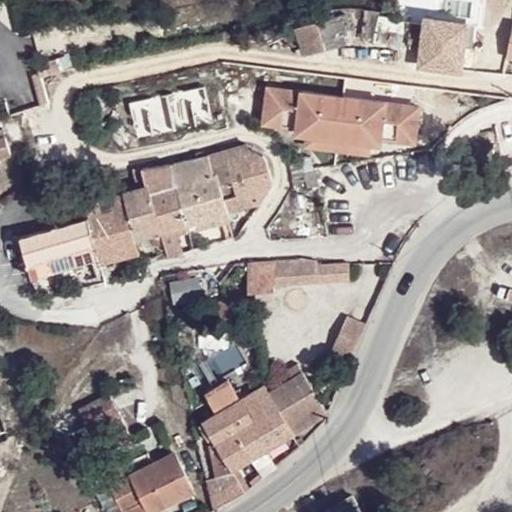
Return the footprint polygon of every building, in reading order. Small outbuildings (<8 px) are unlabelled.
[(327,26),(322,9),(277,20),(286,51),(336,36),(334,24),(327,26)] [(37,80),(43,104),(51,101),(50,96),(63,91),(61,84),(57,84),(56,79),(47,81),(46,78),(37,80)] [(39,105),(43,104),(37,80),(32,82),(39,105)] [(417,105),(267,87),(263,121),(280,124),(296,127),(295,133),(306,134),(305,145),(366,152),(367,141),(378,143),(379,137),(395,139),(395,138),(413,140),(417,105)] [(0,156),(11,154),(5,134),(0,135),(0,156)] [(209,155),(214,175),(217,174),(229,209),(262,200),(273,183),(264,158),(249,150),(247,145),(209,155)] [(311,152),(289,158),(294,173),(314,168),(311,152)] [(170,163),(176,185),(214,175),(209,155),(170,163)] [(142,170),(147,186),(149,192),(149,193),(176,185),(170,163),(142,170)] [(214,175),(176,185),(188,224),(215,216),(217,223),(229,219),(231,219),(229,209),(217,174),(214,175)] [(176,185),(149,193),(161,232),(188,224),(176,185)] [(149,192),(147,186),(124,193),(137,239),(161,232),(149,193),(149,192)] [(96,243),(100,259),(104,275),(106,282),(114,280),(110,266),(117,264),(115,258),(141,251),(137,239),(124,193),(85,204),(88,217),(96,243)] [(215,216),(188,224),(190,231),(217,223),(215,216)] [(88,217),(50,228),(21,236),(29,263),(33,276),(93,260),(100,259),(96,243),(88,217)] [(274,260),(274,282),(318,280),(317,263),(316,258),(309,257),(274,260)] [(104,275),(100,259),(93,260),(98,276),(104,275)] [(248,283),(274,282),(274,260),(247,262),(248,283)] [(317,263),(318,280),(372,279),(371,260),(317,263)] [(352,357),(367,322),(349,313),(331,351),(349,361),(352,357)] [(267,390),(292,433),(327,412),(303,369),(267,390)] [(206,392),(218,411),(240,397),(229,379),(206,392)] [(222,502),(244,488),(233,468),(292,433),(267,390),(264,384),(203,420),(215,441),(207,445),(222,502)] [(99,453),(131,437),(108,392),(77,409),(99,453)] [(151,511),(150,511),(193,489),(175,451),(114,482),(122,498),(114,503),(118,511),(151,511)] [(373,474),(391,467),(388,458),(370,465),(373,474)] [(151,511),(203,511),(205,511),(193,489),(150,511),(151,511)] [(361,511),(352,496),(324,511),(361,511)]
